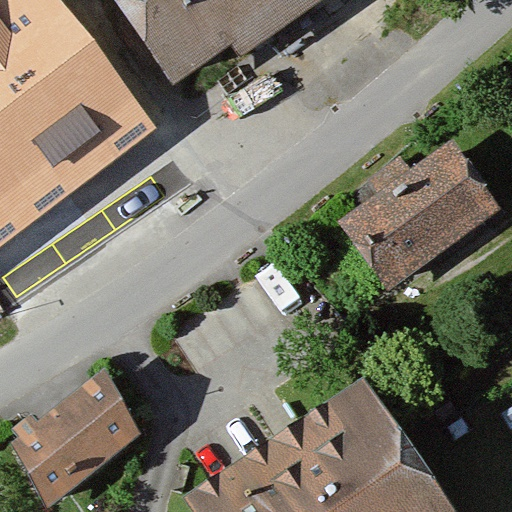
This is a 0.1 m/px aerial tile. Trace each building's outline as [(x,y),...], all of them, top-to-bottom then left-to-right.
[(53,0),(0,0),(0,240),(150,128),(53,0)] [(91,0),(154,96),(304,0),(91,0)] [(489,215),(443,150),(330,230),(376,295),(489,215)] [(0,448),(47,504),(136,427),(84,366),(0,437),(0,448)] [(435,511),(353,388),(177,506),(180,511),(435,511)]
